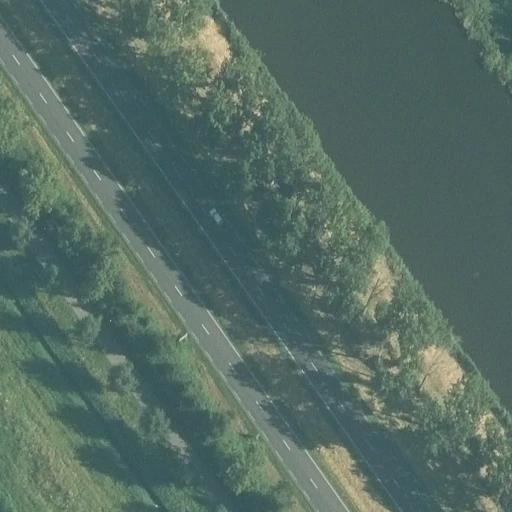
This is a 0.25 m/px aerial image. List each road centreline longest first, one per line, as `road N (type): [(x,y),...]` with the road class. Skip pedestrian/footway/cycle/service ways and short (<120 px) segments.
road 1 (trunk): [(416,511),(55,0)]
road 2 (trunk): [(0,37),(329,511)]
road 3 (unclassified): [(225,511),(0,191)]
